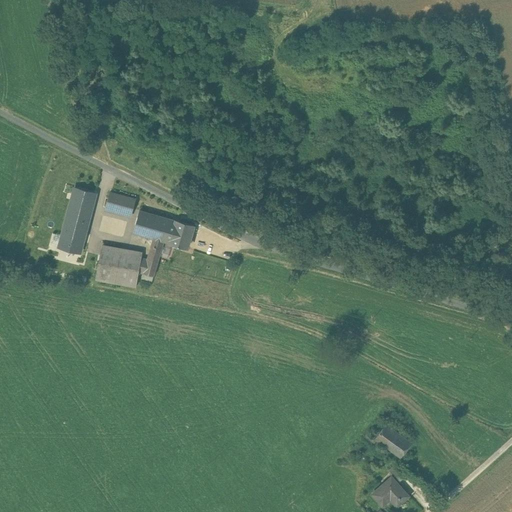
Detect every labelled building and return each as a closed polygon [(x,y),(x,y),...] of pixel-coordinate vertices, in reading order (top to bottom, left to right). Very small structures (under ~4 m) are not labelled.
[(75,187),(65,223),(86,229),(96,193),(75,187)] [(136,199),(110,192),(105,207),(131,215),(136,199)] [(170,220),(139,211),(133,232),(153,238),(164,241),(170,220)] [(194,225),(177,220),(176,221),(170,220),(164,241),(170,243),(187,248),(194,225)] [(86,229),(65,223),(59,247),(80,252),(86,229)] [(19,249),(19,245),(18,241),(16,237),(13,235),(9,235),(5,235),(2,238),(0,240),(0,249),(2,252),(5,254),(9,255),(13,254),(16,252),(19,249)] [(143,273),(142,279),(152,282),(157,265),(164,241),(153,238),(147,260),(143,273)] [(137,252),(102,245),(96,277),(96,279),(136,286),(138,272),(143,273),(147,260),(141,258),(141,256),(142,252),(137,252)] [(147,248),(138,246),(137,252),(142,252),(141,256),(146,257),(147,248)] [(89,271),(75,268),(73,279),(95,284),(96,279),(96,277),(88,275),(89,271)] [(402,420),(393,413),(389,418),(390,419),(398,425),(402,420)] [(398,425),(390,419),(386,423),(394,429),(398,425)] [(394,429),(386,423),(375,438),(401,457),(412,442),(394,429)] [(420,460),(410,454),(405,462),(415,468),(420,460)] [(405,477),(394,464),(387,471),(392,476),(398,483),(405,477)] [(392,476),(372,494),(381,503),(389,497),(397,506),(409,496),(398,483),(392,476)]
